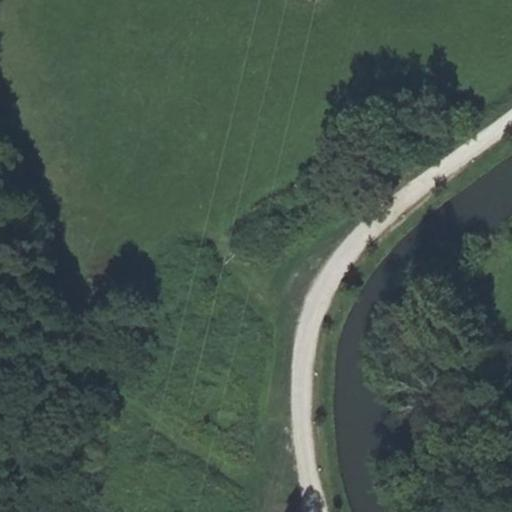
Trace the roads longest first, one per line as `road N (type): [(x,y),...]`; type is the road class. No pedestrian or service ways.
road 1 (track): [(511,122),(375,222),(324,284),(308,344),(305,399),(314,476),(329,511)]
road 2 (unknown): [(0,386),(39,362),(95,363),(128,401),(120,511)]
